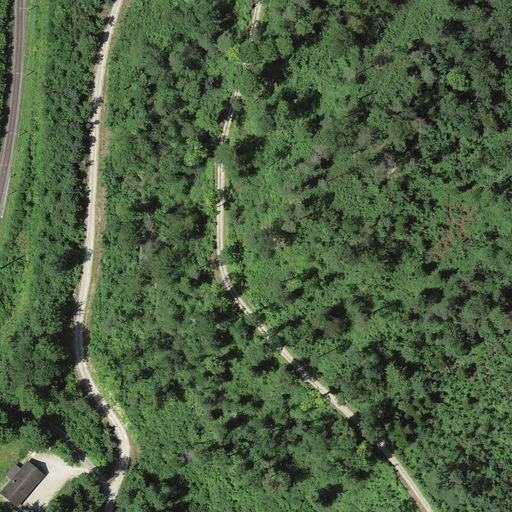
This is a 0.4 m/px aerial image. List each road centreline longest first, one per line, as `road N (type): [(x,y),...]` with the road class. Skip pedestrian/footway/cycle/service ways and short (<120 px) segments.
road 1 (track): [(257,0),(222,147),(219,249),(226,281),(277,345),(391,457),(428,511)]
road 2 (track): [(112,497),(127,450),(85,376),(78,337),(92,238),(98,86),(117,0)]
road 3 (track): [(0,407),(58,430),(112,497)]
